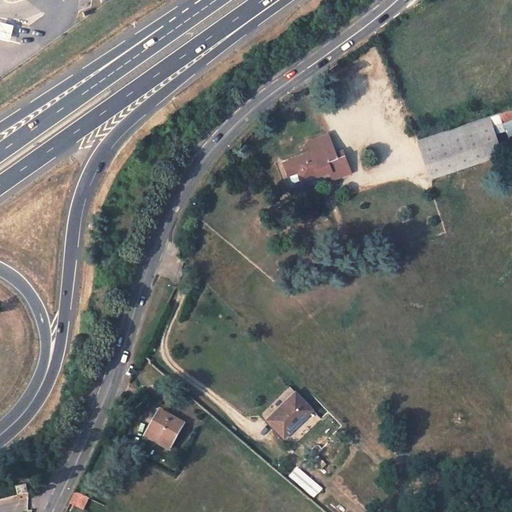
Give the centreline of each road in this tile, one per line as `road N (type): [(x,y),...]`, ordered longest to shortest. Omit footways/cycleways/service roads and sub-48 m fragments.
road 1 (secondary): [(54,511),(164,227),(205,155),(258,101),(396,0)]
road 2 (motorway): [(39,387),(59,347),(75,214),(97,159),(137,114),(282,0)]
road 3 (motorway): [(0,186),(262,0)]
road 4 (motorway): [(179,25),(0,151)]
road 5 (motorway): [(179,25),(149,29),(0,128)]
road 6 (motorway): [(0,268),(40,310),(47,349),(39,387)]
